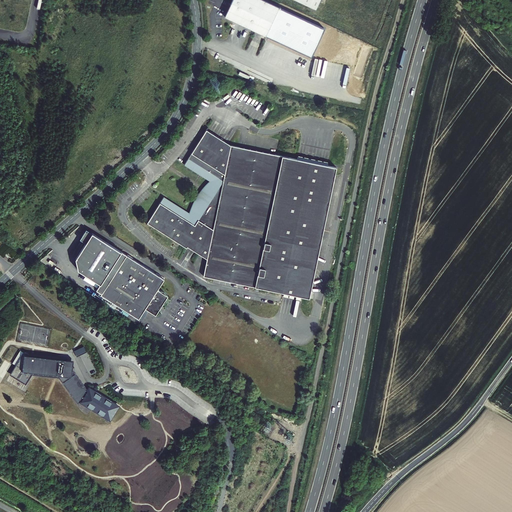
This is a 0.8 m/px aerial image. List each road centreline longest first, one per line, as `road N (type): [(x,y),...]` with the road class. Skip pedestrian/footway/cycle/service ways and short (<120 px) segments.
road 1 (trunk): [(323,511),(401,128),(436,0)]
road 2 (trunk): [(422,0),(389,121),(310,511)]
road 3 (residential): [(13,270),(175,119),(196,56),(192,0)]
road 4 (tertiary): [(364,511),(466,421),(511,360)]
road 5 (unknown): [(51,236),(82,284),(138,320),(158,323)]
road 6 (residential): [(13,270),(109,360)]
